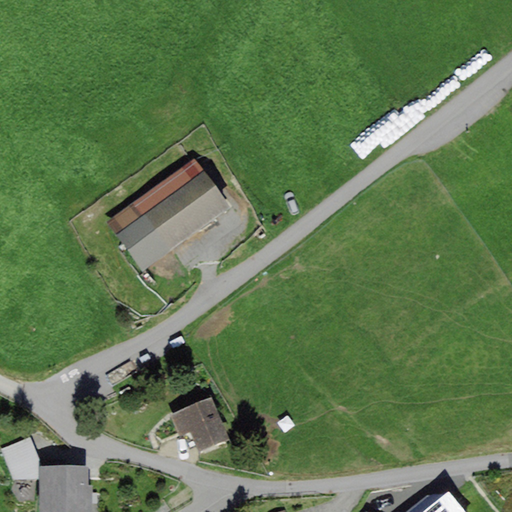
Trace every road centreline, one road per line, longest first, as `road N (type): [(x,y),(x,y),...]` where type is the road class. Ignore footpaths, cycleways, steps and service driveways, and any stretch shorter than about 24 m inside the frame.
road 1 (track): [(0,383),(34,402),(64,377),(195,309),(511,51)]
road 2 (residential): [(511,458),(315,484),(215,479)]
road 3 (residential): [(215,479),(91,443),(34,402)]
